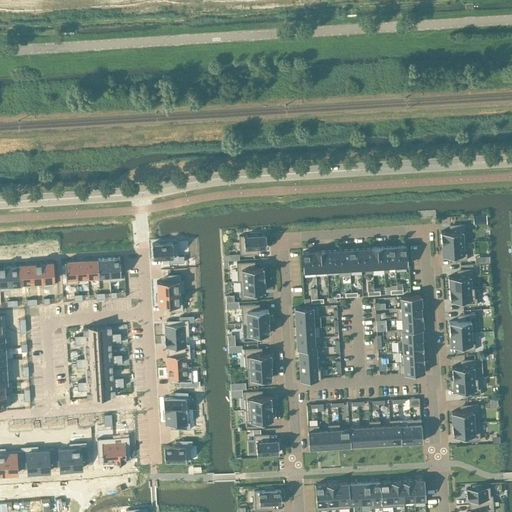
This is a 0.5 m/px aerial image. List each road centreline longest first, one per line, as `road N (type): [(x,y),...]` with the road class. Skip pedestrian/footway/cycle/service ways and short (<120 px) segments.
road 1 (residential): [(297,474),(282,237),(423,230),(438,464)]
road 2 (unclassified): [(0,50),(511,19)]
road 3 (unclassified): [(140,192),(228,177),(511,160)]
road 4 (residential): [(140,192),(156,462)]
road 5 (residential): [(297,474),(438,464)]
road 6 (unclassified): [(0,203),(140,192)]
